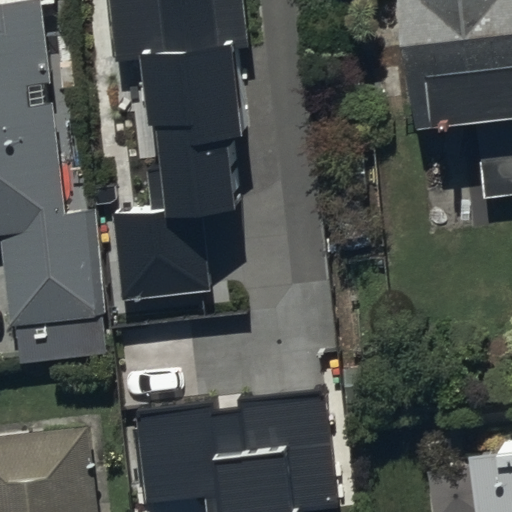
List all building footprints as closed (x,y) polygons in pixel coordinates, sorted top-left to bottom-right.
[(0,239),(7,238),(16,329),(22,329),(25,365),(112,356),(108,313),(111,312),(101,212),(73,215),(62,102),(53,103),(52,85),(59,84),(50,0),(11,0),(0,1),(0,239)] [(122,216),(131,299),(217,290),(209,216),(249,212),(241,137),(256,136),(247,48),(258,47),(252,0),(115,0),(122,63),(152,60),(159,129),(167,128),(172,168),(155,169),(159,212),(122,216)] [(511,0),(409,0),(425,134),(482,128),(490,199),(511,196),(511,0)] [(223,402),(145,411),(155,502),(216,495),(217,511),(334,511),(347,511),(333,390),(247,400),(248,407),(224,409),(223,402)] [(0,436),(0,511),(105,511),(96,426),(0,436)] [(511,511),(511,455),(484,459),(489,511),(511,511)]
